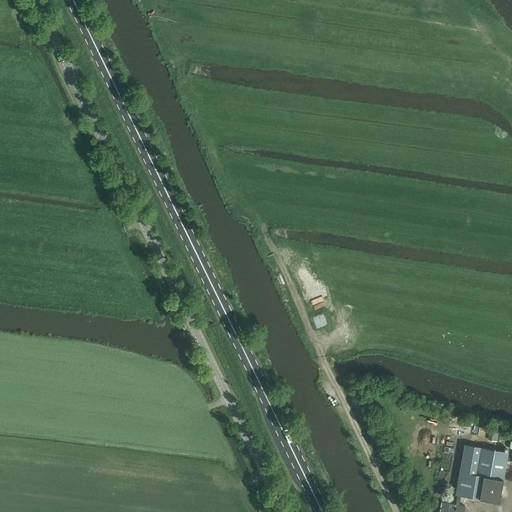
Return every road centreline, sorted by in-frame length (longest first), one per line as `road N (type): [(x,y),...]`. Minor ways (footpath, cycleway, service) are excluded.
road 1 (unclassified): [(285,511),(35,0)]
road 2 (primary): [(323,511),(74,0)]
road 3 (unclassified): [(322,359),(396,511)]
